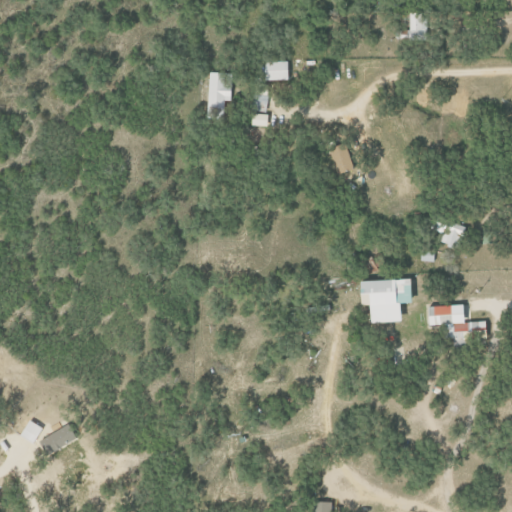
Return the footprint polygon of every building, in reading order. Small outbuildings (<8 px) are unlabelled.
[(409,13),(409,38),(422,38),(423,13),(409,13)] [(263,62),(264,80),(287,80),(286,61),(263,62)] [(208,107),(230,108),(231,73),(209,72),(208,107)] [(253,113),(267,113),(267,91),(253,91),(253,113)] [(251,126),(267,126),(267,114),(252,114),(251,126)] [(352,169),(344,143),(328,148),(336,174),(352,169)] [(434,220),(432,230),(441,232),(438,243),(457,248),(462,227),(434,220)] [(356,281),(357,306),(367,305),(367,323),(398,322),(397,304),(409,303),(408,279),(356,281)] [(425,306),(425,325),(442,325),(442,340),(484,339),(484,321),(461,322),(461,305),(425,306)] [(20,437),(34,444),(42,427),(27,420),(20,437)] [(331,511),(332,502),(312,502),(311,511),(331,511)]
